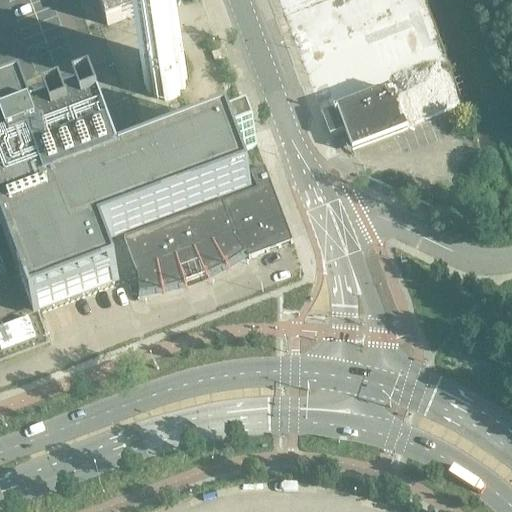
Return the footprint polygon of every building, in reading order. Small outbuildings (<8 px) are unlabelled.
[(160,0),(97,0),(107,26),(162,5),(160,0)] [(283,0),(319,95),(318,96),(319,96),(324,97),(336,129),(379,112),(384,115),(384,114),(412,104),(437,170),(436,170),(436,171),(441,172),(444,180),(452,177),(457,180),(457,179),(482,169),(418,0),(283,0)] [(174,61),(162,58),(151,63),(145,70),(143,77),(143,81),(144,86),(146,92),(151,97),(157,101),(163,102),(168,102),(173,100),(177,97),(181,94),(183,91),(185,85),(186,77),(183,69),(179,65),(174,61)] [(38,95),(24,100),(0,109),(0,216),(2,221),(50,203),(35,164),(44,160),(35,138),(55,130),(45,110),(38,95)] [(67,125),(55,130),(35,138),(44,160),(35,164),(50,203),(123,176),(99,113),(84,119),(82,113),(65,119),(67,125)] [(254,147),(250,132),(231,139),(229,136),(123,176),(50,203),(2,221),(37,314),(115,284),(99,242),(248,187),(236,154),(254,147)] [(257,192),(124,242),(136,276),(138,276),(140,295),(151,294),(163,292),(178,288),(196,282),(213,275),(228,267),(244,256),(248,261),(292,245),(264,170),(250,176),(257,192)] [(26,318),(0,327),(0,350),(34,337),(26,318)]
